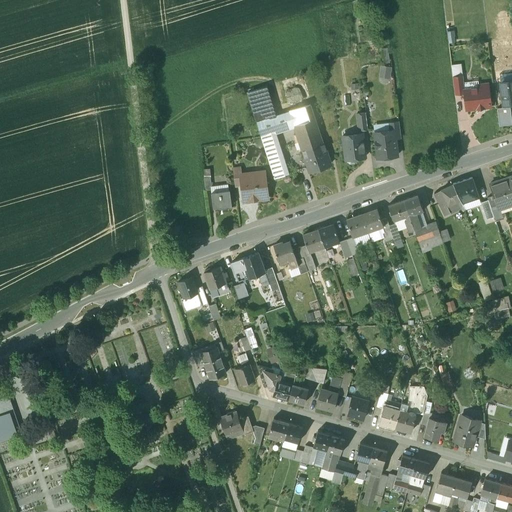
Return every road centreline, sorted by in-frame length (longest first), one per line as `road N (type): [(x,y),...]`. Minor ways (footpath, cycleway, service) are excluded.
road 1 (residential): [(511,477),(197,386),(158,273)]
road 2 (tertiary): [(511,149),(158,273)]
road 3 (track): [(158,273),(122,0)]
road 4 (tertiary): [(158,273),(0,349)]
road 5 (track): [(0,100),(130,63)]
road 6 (track): [(197,386),(238,511)]
